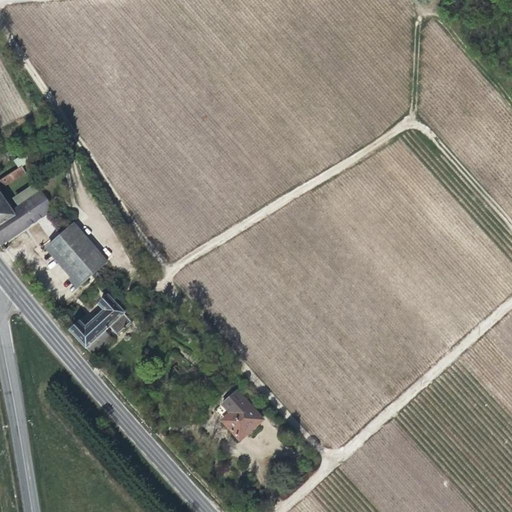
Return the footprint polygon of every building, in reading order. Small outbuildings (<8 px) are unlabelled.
[(0,167),(10,161),(8,157),(6,154),(0,157),(0,167)] [(21,167),(29,162),(26,154),(14,162),(18,168),(21,167)] [(0,181),(4,187),(25,173),(21,167),(18,168),(0,180),(0,181)] [(0,242),(2,245),(47,214),(48,213),(49,215),(58,229),(59,230),(65,225),(49,205),(41,192),(38,194),(37,190),(35,184),(15,197),(15,201),(19,207),(12,212),(0,193),(0,242)] [(107,262),(74,224),(69,229),(65,225),(59,230),(63,234),(61,236),(48,247),(57,258),(81,285),(107,262)] [(105,331),(109,327),(118,336),(132,322),(108,297),(99,305),(104,311),(85,329),(80,323),(70,332),(94,358),(106,347),(113,340),(105,331)] [(258,423),(262,419),(237,391),(222,405),(233,417),(226,423),(225,425),(240,442),(245,437),(252,430),(251,430),(258,423)] [(233,417),(222,405),(215,411),(226,423),(233,417)]
